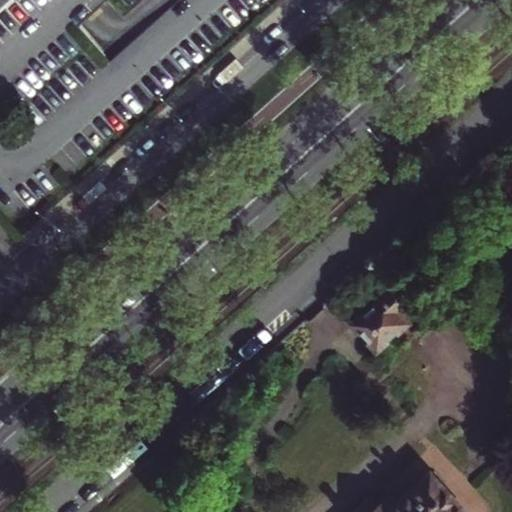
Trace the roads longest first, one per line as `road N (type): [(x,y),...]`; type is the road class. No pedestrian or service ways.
road 1 (primary): [(0,443),(499,0)]
road 2 (tertiary): [(46,511),(511,90)]
road 3 (primary): [(452,0),(0,403)]
road 4 (tertiary): [(331,0),(0,299)]
